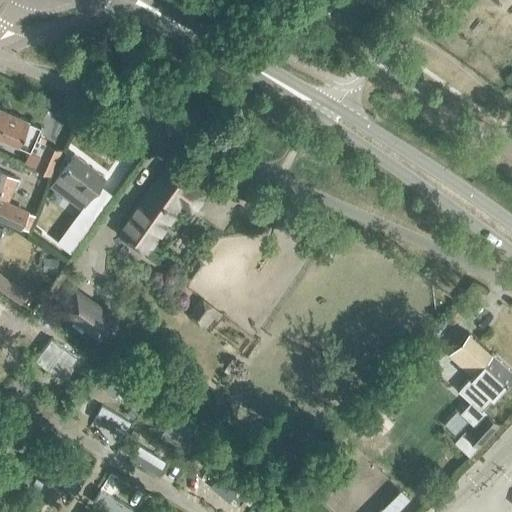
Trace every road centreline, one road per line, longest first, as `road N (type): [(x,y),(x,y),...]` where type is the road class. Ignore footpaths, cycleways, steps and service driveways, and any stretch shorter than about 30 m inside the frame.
road 1 (tertiary): [(327,121),(511,252)]
road 2 (tertiary): [(511,227),(336,108)]
road 3 (tertiary): [(288,92),(175,27)]
